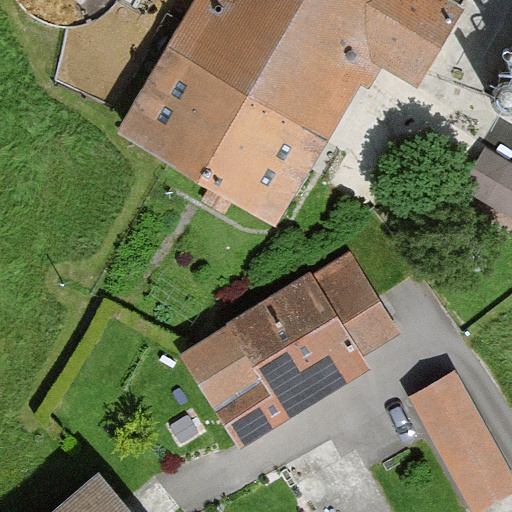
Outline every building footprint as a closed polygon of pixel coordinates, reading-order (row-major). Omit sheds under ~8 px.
[(448,4),(441,0),(174,0),(99,123),(258,220),(360,54),(402,79),(448,4)] [(467,182),(511,204),(511,153),(488,141),(467,182)] [(310,271),(177,354),(240,454),(373,371),(364,357),(402,334),(350,252),(312,276),(310,271)] [(511,478),(456,374),(412,397),(472,511),(511,489),(511,478)] [(130,511),(95,471),(48,511),(130,511)]
